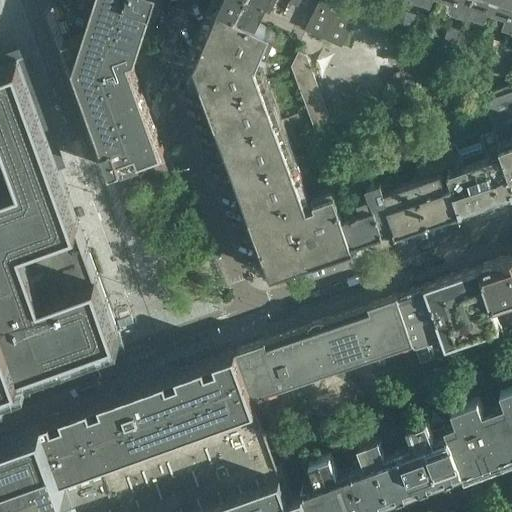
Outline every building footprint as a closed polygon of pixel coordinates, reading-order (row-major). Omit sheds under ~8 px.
[(154,0),(94,0),(84,31),(64,38),(111,169),(164,150),(131,58),(136,56),(154,0)] [(252,19),(258,8),(259,5),(267,9),(269,2),(272,4),(273,0),(221,0),(219,5),(203,43),(251,63),(255,61),(269,27),(252,19)] [(359,8),(349,5),(334,0),(319,0),(305,29),(341,47),(359,8)] [(377,14),(381,3),(371,0),(350,0),(349,5),(359,8),(377,14)] [(468,7),(470,0),(452,0),(451,3),(467,9),(468,7)] [(492,0),(499,2),(499,0),(470,0),(468,7),(484,13),(488,0),(492,0)] [(511,22),(511,0),(499,0),(499,2),(509,6),(504,20),(511,22)] [(404,23),(408,12),(399,9),(395,20),(404,23)] [(413,26),(416,15),(408,12),(404,23),(413,26)] [(456,41),(460,30),(451,27),(447,38),(456,41)] [(465,44),(469,33),(460,30),(456,41),(465,44)] [(258,84),(254,71),(251,63),(203,43),(195,62),(195,63),(209,102),(258,84)] [(509,59),(511,48),(511,47),(503,45),(500,56),(509,59)] [(118,328),(56,157),(57,157),(58,156),(59,155),(59,154),(60,154),(60,153),(60,152),(60,151),(60,150),(60,149),(60,148),(60,147),(59,147),(59,146),(58,145),(57,145),(56,144),(55,144),(54,144),(53,144),(52,144),(19,54),(5,59),(4,59),(4,58),(3,58),(3,57),(2,57),(1,56),(0,55),(0,370),(16,365),(76,343),(107,332),(118,328)] [(328,120),(306,61),(296,56),(291,66),(313,125),(328,120)] [(274,121),(267,102),(261,83),(258,84),(209,102),(223,139),(274,121)] [(511,84),(484,94),(496,127),(511,175),(511,84)] [(288,158),(281,139),(274,121),(223,139),(237,177),(288,158)] [(511,189),(511,175),(496,127),(440,146),(452,181),(461,207),(511,189)] [(302,196),(295,177),(288,158),(237,177),(251,215),(302,196)] [(386,233),(461,207),(452,181),(443,185),(438,170),(383,189),(379,178),(366,182),(370,194),(359,197),(361,204),(351,208),(352,210),(343,213),(354,244),(355,243),(353,238),(384,228),(386,233)] [(354,244),(343,213),(334,189),(316,196),(316,198),(305,203),(302,196),(251,215),(251,216),(252,224),(257,231),(258,234),(258,243),(264,250),(272,272),(317,256),(326,256),(333,251),(336,250),(345,250),(352,244),(354,244)] [(511,252),(494,259),(490,257),(484,259),(482,263),(479,264),(492,302),(511,295),(511,252)] [(505,337),(492,302),(479,264),(426,282),(443,333),(451,356),(505,337)] [(443,333),(426,282),(398,292),(414,338),(421,357),(434,353),(428,338),(443,333)] [(385,348),(414,338),(398,292),(369,302),(369,303),(326,317),(325,317),(323,317),(320,316),(313,319),(311,322),(309,322),(309,323),(266,338),(266,337),(237,347),(253,393),(279,384),(280,388),(308,378),(307,375),(318,371),(320,377),(348,367),(346,361),(358,357),(359,361),(386,351),(385,348)] [(312,511),(304,488),(292,492),(283,466),(280,468),(272,446),(271,441),(253,393),(237,347),(96,398),(35,420),(0,432),(0,511),(312,511)] [(483,373),(478,358),(466,362),(471,377),(483,373)] [(511,375),(510,369),(497,374),(509,407),(497,411),(511,450),(511,375)] [(511,450),(497,411),(483,417),(476,398),(467,402),(488,459),(500,454),(501,455),(511,450)] [(424,408),(421,400),(411,403),(414,411),(424,408)] [(488,459),(467,402),(456,406),(463,424),(449,429),(450,433),(464,469),(475,464),(474,464),(488,459)] [(414,411),(411,403),(402,407),(405,414),(414,411)] [(464,469),(450,433),(434,439),(434,434),(428,416),(418,420),(439,478),(464,469)] [(374,424),(372,417),(362,420),(365,428),(374,424)] [(365,428),(362,420),(353,424),(355,431),(365,428)] [(439,478),(418,420),(407,424),(414,442),(418,445),(401,451),(415,487),(439,478)] [(324,437),(321,429),(311,432),(314,441),(324,437)] [(314,441),(311,432),(302,436),(305,444),(314,441)] [(415,487),(401,451),(385,457),(386,452),(379,434),(369,438),(390,496),(415,487)] [(390,496),(369,438),(359,442),(365,460),(369,463),(353,469),(366,505),(390,496)] [(347,511),(366,505),(353,469),(337,475),(337,470),(330,453),(320,456),(340,511),(347,511)] [(340,511),(320,456),(310,460),(317,478),(320,482),(304,488),(313,511),(340,511)]
